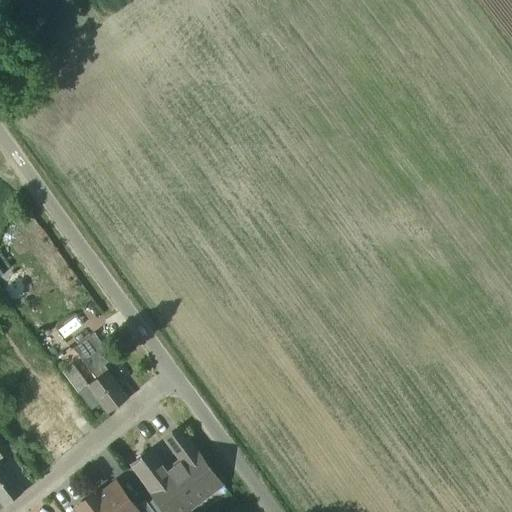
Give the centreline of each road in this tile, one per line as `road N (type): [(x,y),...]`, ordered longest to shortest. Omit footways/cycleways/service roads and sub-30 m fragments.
road 1 (unclassified): [(0,130),(174,379)]
road 2 (unclassified): [(11,511),(174,379)]
road 3 (unclassified): [(174,379),(273,511)]
